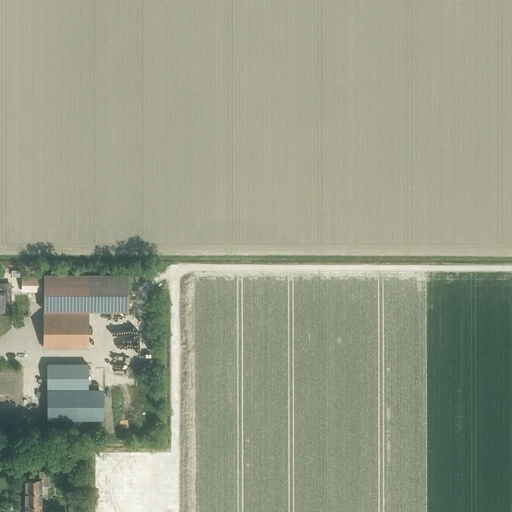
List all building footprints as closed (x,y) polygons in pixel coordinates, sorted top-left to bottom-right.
[(128,274),(43,274),(43,311),(128,311),(128,274)] [(21,291),(41,291),(41,277),(21,277),(21,291)] [(0,312),(6,312),(6,304),(11,304),(11,286),(0,285),(0,312)] [(88,348),(88,313),(43,313),(43,348),(88,348)] [(47,387),(87,387),(87,364),(47,364),(47,387)] [(87,387),(47,387),(47,419),(103,419),(103,389),(87,389),(87,387)] [(41,493),(41,486),(50,486),(50,471),(39,471),(39,479),(25,480),(25,493),(41,493)] [(25,506),(41,506),(41,493),(25,493),(25,506)] [(69,505),(69,511),(81,511),(81,495),(74,495),(74,505),(69,505)]
